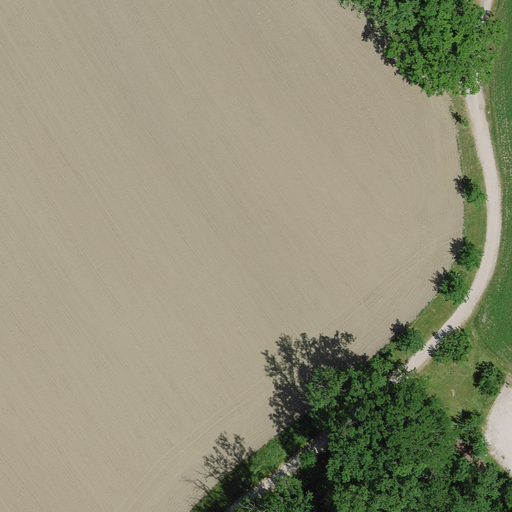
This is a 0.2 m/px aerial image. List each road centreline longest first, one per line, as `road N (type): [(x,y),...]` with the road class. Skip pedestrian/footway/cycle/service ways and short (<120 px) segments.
road 1 (track): [(476,92),(493,215),(484,270),(436,344),(391,382)]
road 2 (track): [(391,382),(237,511)]
